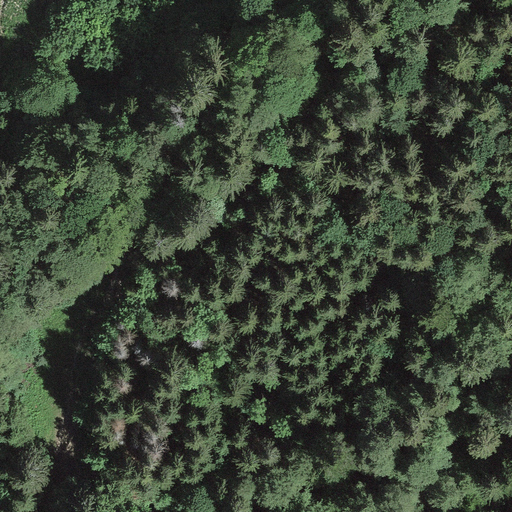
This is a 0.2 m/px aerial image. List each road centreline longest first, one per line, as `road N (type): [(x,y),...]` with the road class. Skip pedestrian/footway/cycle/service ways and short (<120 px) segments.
road 1 (track): [(40,451),(93,335),(330,0)]
road 2 (track): [(231,511),(407,438),(511,334)]
road 3 (track): [(40,451),(100,497),(173,511)]
